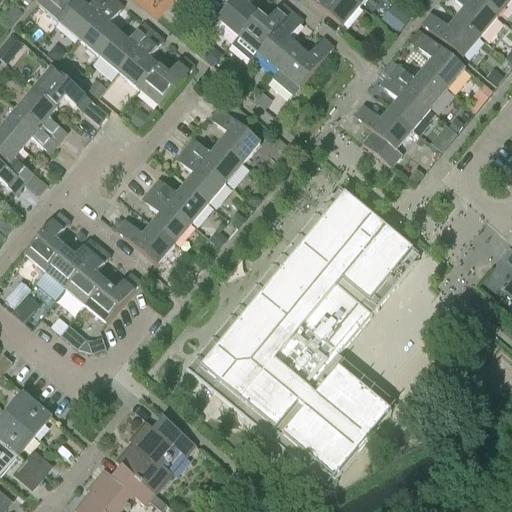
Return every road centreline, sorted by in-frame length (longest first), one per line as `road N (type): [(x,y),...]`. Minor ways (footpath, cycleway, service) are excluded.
road 1 (residential): [(0,326),(84,394),(151,318)]
road 2 (residential): [(286,0),(375,77),(319,147)]
road 3 (residential): [(53,200),(149,154),(197,102)]
road 4 (residential): [(511,116),(450,188),(504,234),(511,226)]
road 5 (residential): [(152,281),(53,200)]
